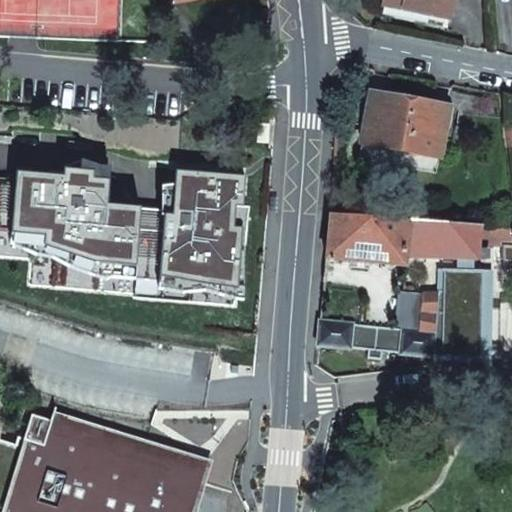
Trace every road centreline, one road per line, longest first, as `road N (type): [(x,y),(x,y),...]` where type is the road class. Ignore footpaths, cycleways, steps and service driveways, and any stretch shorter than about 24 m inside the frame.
road 1 (unclassified): [(306,86),(292,402)]
road 2 (residential): [(306,86),(0,64)]
road 3 (residential): [(292,402),(511,373)]
road 4 (unclassified): [(307,40),(511,79)]
